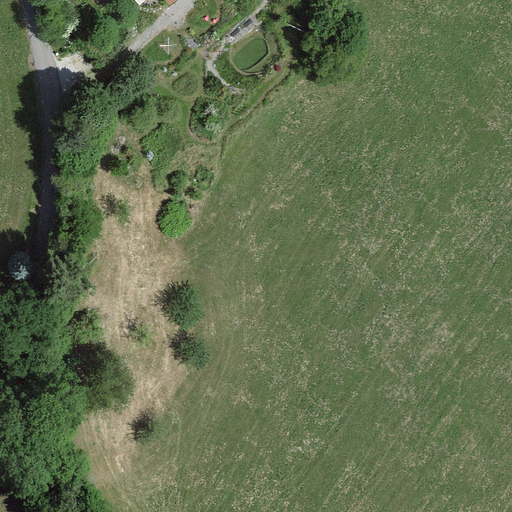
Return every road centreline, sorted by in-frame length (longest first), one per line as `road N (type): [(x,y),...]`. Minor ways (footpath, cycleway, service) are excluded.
road 1 (unclassified): [(78,511),(28,446),(30,0)]
road 2 (unknown): [(177,26),(157,51),(102,79),(29,91)]
